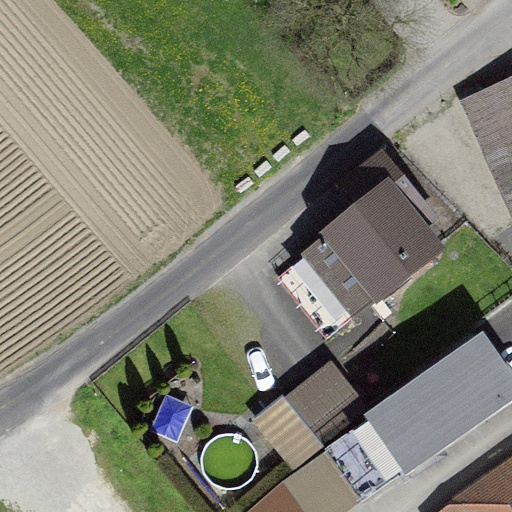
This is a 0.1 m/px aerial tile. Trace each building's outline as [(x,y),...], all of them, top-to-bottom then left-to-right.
[(511,200),(511,81),(468,102),(511,200)] [(329,324),(374,287),(380,294),(434,248),(406,214),(420,201),(383,156),(345,187),(363,208),(287,273),(329,324)] [(371,417),(407,468),(511,394),(511,384),(480,339),(371,417)] [(327,373),(263,421),(297,466),(361,418),(327,373)] [(511,511),(511,464),(444,511),(511,511)]
